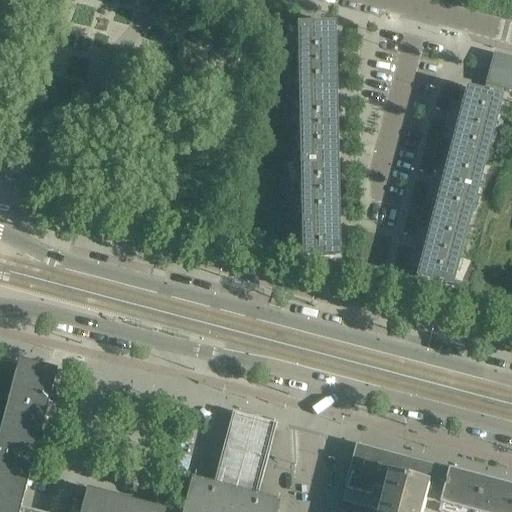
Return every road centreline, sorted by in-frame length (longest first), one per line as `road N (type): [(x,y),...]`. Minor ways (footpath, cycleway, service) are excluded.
road 1 (secondary): [(511,372),(53,258),(0,233)]
road 2 (secondary): [(0,306),(330,383)]
road 3 (residential): [(383,202),(382,160),(425,6)]
road 4 (secondary): [(330,383),(511,432)]
road 5 (residential): [(318,511),(330,383)]
